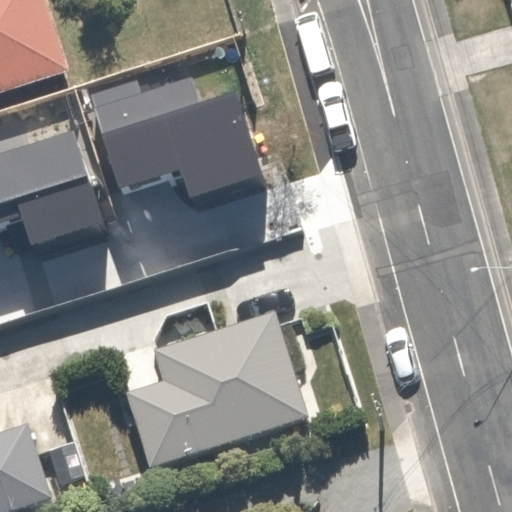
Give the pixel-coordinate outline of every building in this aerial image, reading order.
[(0,0),(0,118),(65,99),(35,0),(0,0)] [(221,65),(162,78),(173,129),(232,116),(221,65)] [(117,103),(31,135),(96,308),(196,271),(146,139),(132,144),(117,103)] [(60,255),(0,272),(0,337),(78,315),(60,255)] [(309,451),(264,290),(174,315),(189,370),(137,384),(144,408),(98,421),(121,502),(309,451)] [(335,339),(299,351),(329,441),(366,429),(335,339)] [(0,511),(37,511),(22,456),(0,461),(0,511)]
